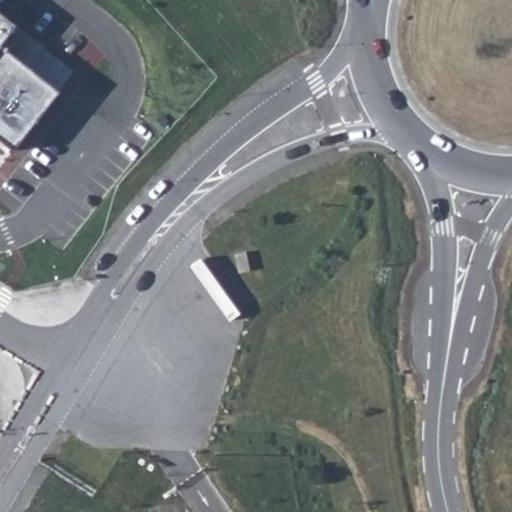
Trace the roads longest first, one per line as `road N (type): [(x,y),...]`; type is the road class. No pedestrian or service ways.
road 1 (unclassified): [(367,42),(229,141),(152,228),(121,284)]
road 2 (unclassified): [(121,284),(215,200),(347,134),(401,126)]
road 3 (secondary): [(415,143),(435,183),(444,229),(450,338)]
road 4 (secondary): [(450,338),(437,460),(446,511)]
road 5 (secondary): [(450,338),(488,236),(511,201)]
road 6 (unclassified): [(70,364),(0,474)]
